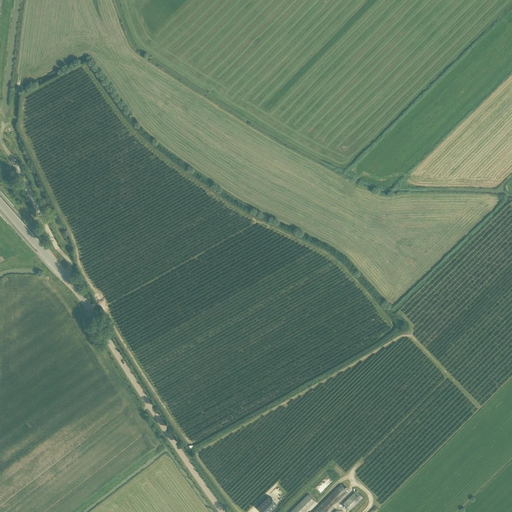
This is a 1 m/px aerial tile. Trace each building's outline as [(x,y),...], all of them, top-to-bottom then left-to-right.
[(325,511),(348,491),(341,484),(312,511),(325,511)] [(277,503),(285,495),(276,487),(269,495),(277,503)] [(363,497),(356,490),(343,503),(350,510),(363,497)] [(302,511),(315,500),(308,494),(289,511),(302,511)] [(261,511),(268,511),(276,504),(268,496),(256,507),(261,511)]
